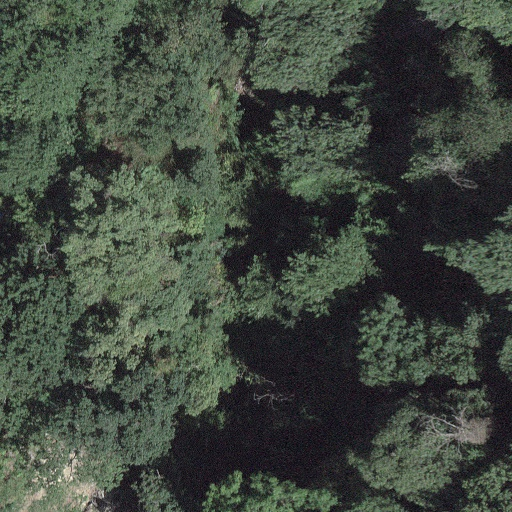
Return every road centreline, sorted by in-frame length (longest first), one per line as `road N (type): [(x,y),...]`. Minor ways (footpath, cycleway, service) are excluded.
road 1 (track): [(0,28),(82,68),(111,96),(117,137),(102,166),(105,269),(26,511)]
road 2 (track): [(0,296),(102,166)]
